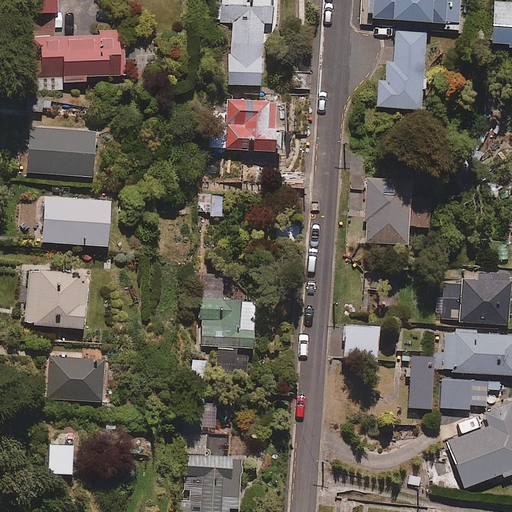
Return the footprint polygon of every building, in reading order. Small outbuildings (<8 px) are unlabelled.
[(59,0),(39,0),(40,17),(60,17),(59,0)] [(223,15),(233,15),(232,89),(262,90),(263,26),(274,26),(273,0),(222,0),(223,8),(223,15)] [(459,24),(460,0),(375,0),(373,20),(433,25),(434,22),(459,24)] [(511,3),(495,3),(494,49),(511,49),(511,3)] [(43,86),(88,85),(88,78),(121,77),(120,30),(98,30),(98,34),(53,36),(41,36),(43,86)] [(378,109),(423,112),(424,92),(427,92),(427,79),(424,79),(427,33),(396,31),(395,63),(388,62),(387,82),(379,81),(378,109)] [(282,105),(226,103),(225,154),(280,155),(282,105)] [(97,133),(31,127),(27,174),(93,179),(97,133)] [(412,183),(367,182),(366,247),(409,247),(409,231),(430,231),(431,202),(412,202),(412,183)] [(223,197),(209,196),(208,216),(222,217),(223,197)] [(111,203),(44,199),(41,245),(108,249),(111,203)] [(89,276),(30,271),(25,326),(84,331),(89,276)] [(442,300),(435,300),(435,314),(442,314),(442,324),(511,324),(511,273),(462,273),(462,284),(442,284),(442,300)] [(219,372),(249,371),(249,356),(242,356),(242,352),(257,351),(255,306),(244,307),(244,301),(223,302),(223,285),(200,286),(202,350),(218,350),(219,372)] [(380,328),(345,327),(343,364),(378,365),(380,328)] [(444,353),(437,353),(437,364),(445,363),(445,371),(452,372),(452,376),(511,379),(511,337),(444,333),(444,353)] [(49,358),(47,402),(96,404),(103,404),(104,360),(49,358)] [(434,411),(433,358),(410,358),(411,369),(406,369),(407,412),(434,411)] [(205,361),(191,361),(191,384),(204,384),(205,361)] [(487,380),(441,377),(439,408),(469,410),(469,405),(485,406),(486,390),(487,381),(487,380)] [(498,391),(499,382),(487,381),(486,390),(498,391)] [(488,427),(446,442),(463,489),(501,475),(503,480),(511,476),(511,472),(511,471),(511,404),(483,414),(488,427)] [(230,511),(238,511),(243,462),(227,460),(229,439),(189,435),(183,490),(190,491),(189,501),(182,500),(180,511),(230,511)]
